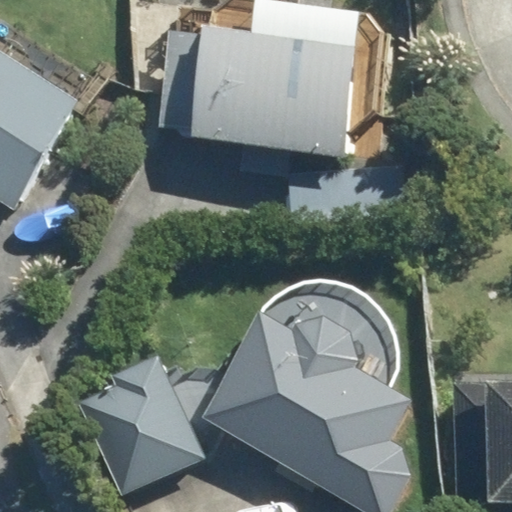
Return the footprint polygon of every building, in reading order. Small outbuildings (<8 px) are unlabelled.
[(215,141),(213,158),(363,175),(376,72),(181,46),(170,136),(215,141)] [(0,199),(29,216),(90,114),(1,61),(0,62),(0,199)] [(418,175),(309,179),(310,216),(419,213),(418,175)] [(393,460),(414,423),(354,389),(359,381),(361,373),(360,366),(358,360),(353,355),(347,351),(340,351),(333,351),(327,355),(322,359),(304,391),(280,378),(266,403),(251,393),(230,430),(375,511),(402,511),(414,493),(414,484),(412,475),(406,467),(399,463),(393,460)] [(140,405),(103,421),(137,500),(210,468),(171,378),(135,393),(140,405)] [(511,511),(511,395),(473,395),(473,511),(511,511)]
